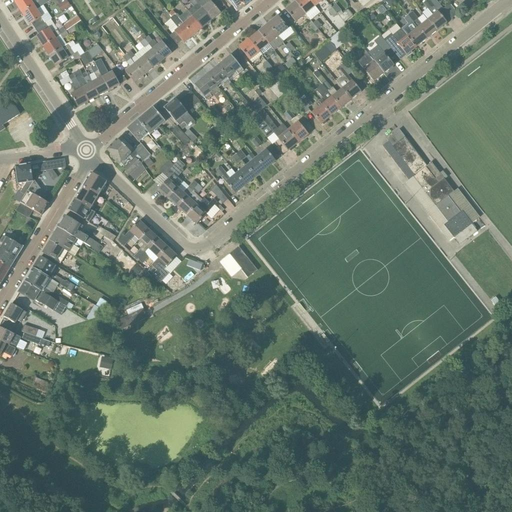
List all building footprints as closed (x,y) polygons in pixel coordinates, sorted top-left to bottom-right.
[(15,0),(14,1),(22,13),(34,6),(33,5),(42,0),(15,0)] [(30,25),(42,18),(37,9),(51,0),(42,0),(33,5),(34,6),(22,13),(30,25)] [(66,0),(61,3),(65,10),(70,6),(66,0)] [(211,21),(194,0),(191,0),(189,2),(193,7),(188,11),(202,28),(211,21)] [(194,0),(211,21),(221,13),(211,2),(213,1),(212,0),(202,0),(201,0),(194,0)] [(231,0),(234,3),(239,11),(250,3),(247,0),(231,0)] [(308,18),(317,10),(309,0),(297,0),(295,2),(308,18)] [(328,4),(329,4),(325,0),(309,0),(317,10),(327,2),(328,4)] [(427,20),(437,31),(447,23),(438,12),(443,8),(436,0),(426,0),(423,3),(433,16),(427,20)] [(465,0),(466,1),(461,5),(464,9),(475,0),(465,0)] [(306,20),(308,18),(295,2),(285,10),(300,27),(307,21),(306,20)] [(332,8),(337,14),(344,23),(353,16),(348,9),(343,13),(336,4),(332,8)] [(449,4),(443,9),(451,19),(458,14),(449,4)] [(333,17),(337,14),(332,8),(328,11),(333,17)] [(179,17),(178,18),(193,36),(202,28),(188,11),(188,10),(179,17)] [(408,15),(413,22),(418,19),(412,12),(408,15)] [(169,36),(177,45),(182,41),(184,43),(193,36),(178,18),(179,17),(176,13),(176,14),(172,17),(170,19),(178,28),(174,31),(174,32),(169,36)] [(409,26),(413,22),(408,15),(403,19),(409,26)] [(283,43),(293,35),(278,16),(268,24),(283,43)] [(72,21),(64,27),(66,31),(74,26),(81,22),(78,17),(72,21)] [(36,37),(43,47),(55,39),(61,35),(66,31),(64,27),(58,30),(51,19),(35,29),(39,35),(36,37)] [(313,23),(318,29),(322,26),(317,20),(313,23)] [(417,28),(427,39),(437,31),(427,20),(417,28)] [(314,33),(318,29),(313,23),(309,27),(314,33)] [(272,49),(274,51),(283,43),(268,24),(258,32),(272,49)] [(77,30),(74,26),(66,31),(61,35),(64,40),(77,30)] [(407,36),(417,47),(427,39),(417,28),(407,36)] [(384,40),(394,53),(400,48),(407,56),(417,47),(407,36),(402,29),(393,36),(391,34),(384,40)] [(335,34),(340,40),(344,36),(340,31),(335,34)] [(263,57),(272,49),(258,32),(249,40),(263,57)] [(142,35),(162,61),(172,54),(162,41),(158,44),(154,40),(153,41),(148,36),(146,38),(143,34),(142,35)] [(329,40),(335,48),(342,43),(335,34),(329,40)] [(139,51),(153,69),(162,61),(142,35),(137,39),(144,47),(139,51)] [(319,36),(313,40),(318,45),(323,41),(319,36)] [(49,57),(62,48),(55,39),(43,47),(49,57)] [(261,58),(263,57),(249,40),(239,48),(254,66),(262,59),(261,58)] [(62,48),(49,57),(56,67),(68,58),(71,62),(80,56),(78,52),(74,55),(70,48),(75,45),(72,41),(67,44),(68,45),(62,48)] [(285,46),(290,52),(294,48),(289,42),(285,46)] [(286,55),(290,52),(285,46),(281,49),(286,55)] [(325,46),(315,54),(322,62),(332,54),(325,46)] [(131,60),(134,64),(144,76),(153,69),(139,51),(134,55),(131,51),(126,54),(131,60)] [(80,57),(85,66),(93,62),(92,58),(88,52),(80,57)] [(374,61),(384,74),(394,66),(384,53),(374,61)] [(127,63),(131,60),(126,54),(122,57),(127,63)] [(220,65),(219,66),(228,78),(236,72),(238,75),(244,71),(231,56),(224,62),(223,61),(219,64),(220,65)] [(266,61),(271,68),(275,65),(270,58),(266,61)] [(95,64),(96,66),(109,91),(120,85),(127,81),(118,69),(113,72),(112,71),(108,74),(100,59),(94,62),(95,64)] [(267,71),(271,68),(266,61),(262,65),(267,71)] [(374,61),(363,69),(374,82),(384,74),(374,61)] [(336,81),(341,89),(351,101),(361,92),(348,76),(353,71),(345,62),(335,70),(341,77),(336,81)] [(134,64),(125,71),(135,83),(144,76),(134,64)] [(93,73),(88,76),(99,96),(109,91),(96,66),(91,68),(93,73)] [(219,66),(206,76),(216,88),(223,82),(226,86),(231,81),(228,78),(219,66)] [(322,85),(341,109),(351,101),(341,89),(337,92),(333,87),(332,88),(326,81),(322,76),(326,73),(321,67),(313,74),(322,85)] [(60,75),(63,80),(69,76),(67,71),(60,75)] [(75,77),(76,77),(88,102),(99,96),(88,76),(84,78),(80,71),(74,74),(75,77)] [(270,88),(278,81),(281,78),(278,75),(267,85),(270,88)] [(216,88),(206,76),(205,77),(204,76),(200,80),(201,81),(194,86),(207,101),(212,97),(209,94),(216,88)] [(88,102),(76,77),(75,77),(71,80),(74,86),(72,87),(75,92),(71,95),(78,108),(88,102)] [(270,88),(272,92),(280,84),(278,81),(270,88)] [(272,92),(275,95),(283,88),(280,84),(272,92)] [(321,105),(331,117),(341,109),(322,85),(315,90),(322,99),(319,101),(321,105)] [(283,88),(275,95),(278,98),(286,91),(283,88)] [(165,109),(176,123),(177,123),(182,130),(191,123),(192,125),(195,123),(187,112),(200,102),(197,99),(191,92),(178,102),(176,99),(165,109)] [(302,101),(308,108),(312,104),(306,97),(302,101)] [(266,106),(263,102),(260,98),(251,106),(257,114),(266,106)] [(308,108),(302,101),(300,99),(295,103),(304,114),(309,110),(308,108)] [(0,132),(5,129),(3,126),(20,115),(11,102),(0,109),(0,132)] [(321,105),(311,113),(321,125),(331,117),(321,105)] [(150,136),(165,122),(153,108),(138,121),(149,134),(150,136)] [(295,117),(289,110),(283,114),(289,122),(295,117)] [(268,139),(274,134),(288,151),(298,143),(288,130),(283,124),(277,129),(273,123),(268,126),(259,114),(252,120),(268,139)] [(128,129),(139,143),(149,134),(138,121),(128,129)] [(288,130),(298,143),(308,135),(298,122),(288,130)] [(190,141),(176,126),(170,132),(184,147),(190,141)] [(455,249),(460,245),(477,231),(472,224),(462,211),(460,212),(448,196),(454,192),(438,171),(431,163),(427,166),(399,130),(387,140),(389,143),(384,147),(432,209),(427,213),(455,249)] [(228,138),(232,135),(228,132),(214,146),(217,149),(228,138)] [(233,134),(232,135),(228,138),(232,142),(237,138),(233,134)] [(144,162),(134,149),(121,137),(108,151),(112,155),(110,157),(119,165),(129,155),(132,159),(123,169),(130,176),(141,164),(144,162)] [(252,141),(257,148),(262,144),(257,137),(252,141)] [(134,149),(144,162),(150,156),(141,144),(134,149)] [(246,166),(255,178),(265,170),(256,158),(250,162),(241,150),(236,154),(241,161),(242,161),(243,163),(246,166)] [(256,158),(265,170),(275,162),(266,150),(256,158)] [(243,163),(241,161),(236,154),(231,158),(238,167),(243,163)] [(154,164),(149,157),(144,162),(148,168),(154,164)] [(65,167),(64,159),(45,163),(39,172),(65,167)] [(159,190),(168,199),(178,188),(183,182),(178,177),(183,171),(182,169),(185,166),(179,160),(162,174),(169,179),(159,190)] [(28,191),(34,181),(33,180),(31,165),(16,167),(17,173),(14,173),(16,185),(26,183),(21,192),(19,191),(14,200),(21,204),(28,191)] [(216,170),(229,186),(235,194),(245,186),(236,174),(232,168),(226,173),(221,166),(216,170)] [(236,174),(245,186),(255,178),(246,166),(236,174)] [(83,187),(98,196),(107,182),(91,173),(83,187)] [(21,204),(33,211),(41,216),(49,204),(44,201),(46,197),(34,181),(28,191),(21,204)] [(168,199),(178,207),(199,185),(194,181),(183,193),(178,188),(168,199)] [(178,207),(187,216),(197,206),(202,200),(197,195),(202,189),(199,185),(178,207)] [(90,210),(98,196),(83,187),(75,201),(90,210)] [(227,199),(220,191),(215,195),(222,203),(227,199)] [(209,203),(204,198),(202,200),(197,206),(187,216),(197,225),(217,203),(213,199),(209,203)] [(84,220),(90,210),(75,201),(69,211),(84,220)] [(16,210),(20,213),(29,218),(33,211),(21,204),(16,210)] [(80,233),(77,231),(81,225),(65,216),(58,228),(77,240),(99,253),(103,247),(80,233)] [(133,236),(139,241),(149,230),(139,221),(125,237),(121,233),(118,241),(124,247),(133,236)] [(63,250),(67,252),(69,253),(77,240),(58,228),(50,242),(63,250)] [(148,250),(158,239),(149,230),(139,241),(143,245),(139,250),(140,250),(134,256),(138,260),(144,253),(148,249),(148,250)] [(114,243),(117,238),(107,231),(104,236),(114,243)] [(0,249),(16,259),(23,248),(7,238),(0,249)] [(148,250),(158,258),(168,248),(158,239),(148,250)] [(56,262),(63,250),(50,242),(42,254),(56,262)] [(247,279),(257,271),(238,247),(228,255),(247,279)] [(153,274),(162,282),(169,274),(165,270),(177,257),(168,248),(158,258),(151,266),(156,271),(153,274)] [(16,259),(0,249),(0,261),(11,268),(16,259)] [(144,253),(138,260),(143,264),(149,258),(144,253)] [(49,278),(55,266),(40,257),(33,269),(49,278)] [(0,283),(1,284),(11,268),(0,261),(0,283)] [(142,270),(136,264),(130,270),(137,276),(142,270)] [(121,270),(113,267),(110,274),(117,278),(121,270)] [(73,306),(53,293),(59,284),(53,280),(49,278),(33,269),(25,282),(40,292),(44,294),(66,307),(71,310),(73,306)] [(59,284),(65,288),(67,289),(69,284),(56,275),(53,280),(59,284)] [(223,277),(216,282),(225,294),(232,289),(223,277)] [(61,316),(66,307),(44,294),(40,292),(25,282),(18,293),(36,304),(37,302),(61,316)] [(96,306),(103,310),(108,303),(101,298),(96,306)] [(20,323),(26,313),(12,304),(4,317),(15,324),(17,321),(20,323)] [(122,330),(147,318),(141,304),(126,311),(129,316),(118,321),(122,330)] [(88,321),(106,314),(105,311),(100,309),(97,311),(98,313),(87,317),(85,318),(88,321)] [(24,332),(36,337),(38,330),(24,325),(21,332),(24,332)] [(0,341),(15,349),(20,338),(0,327),(0,341)] [(36,337),(24,332),(22,339),(40,346),(42,339),(36,337)] [(11,357),(15,349),(0,341),(0,357),(3,353),(11,357)] [(113,359),(102,357),(100,368),(111,370),(113,359)] [(48,383),(33,377),(32,382),(39,385),(37,389),(45,392),(48,383)]
